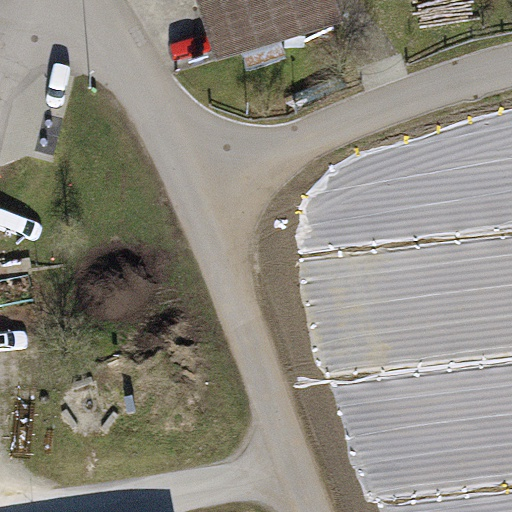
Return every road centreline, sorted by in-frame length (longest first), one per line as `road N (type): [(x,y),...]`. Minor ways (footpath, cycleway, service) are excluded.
road 1 (unclassified): [(199,182),(314,511)]
road 2 (residential): [(95,0),(199,182)]
